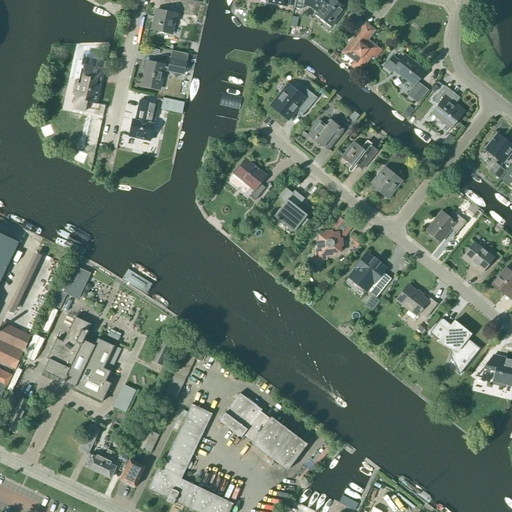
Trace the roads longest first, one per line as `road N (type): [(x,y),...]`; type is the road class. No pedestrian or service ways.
road 1 (residential): [(392,232),(493,100)]
road 2 (residential): [(392,232),(263,130)]
road 3 (residential): [(511,328),(392,232)]
road 4 (residential): [(106,145),(140,0)]
road 5 (unclassified): [(118,511),(0,456)]
